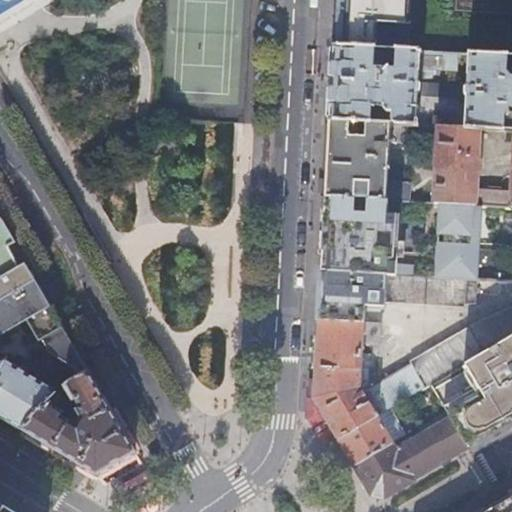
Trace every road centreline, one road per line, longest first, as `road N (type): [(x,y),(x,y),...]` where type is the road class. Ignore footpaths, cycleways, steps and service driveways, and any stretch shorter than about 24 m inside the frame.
road 1 (residential): [(213,502),(0,144)]
road 2 (residential): [(278,411),(300,0)]
